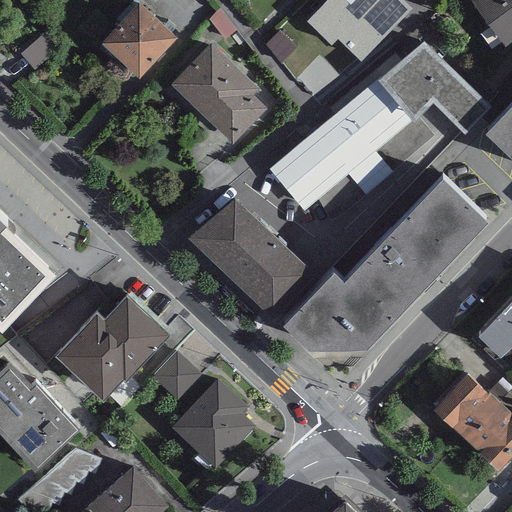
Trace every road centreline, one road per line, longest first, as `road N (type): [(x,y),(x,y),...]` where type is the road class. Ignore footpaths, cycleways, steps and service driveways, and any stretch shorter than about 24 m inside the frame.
road 1 (residential): [(336,434),(0,110)]
road 2 (residential): [(511,240),(336,434)]
